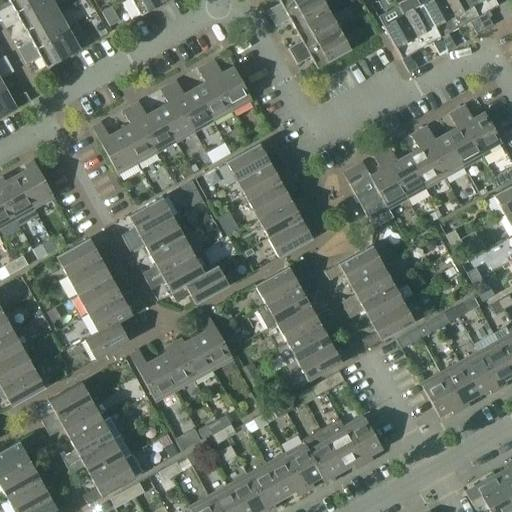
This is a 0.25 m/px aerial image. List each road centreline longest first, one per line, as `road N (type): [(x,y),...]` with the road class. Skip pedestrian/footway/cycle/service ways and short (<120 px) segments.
road 1 (residential): [(511,95),(494,63),(477,58),(340,127),(310,130),(238,8),(216,4)]
road 2 (residential): [(39,105),(216,4)]
road 3 (residential): [(431,474),(362,354)]
